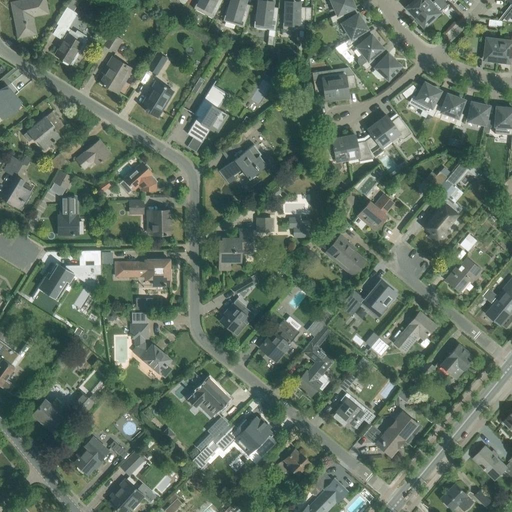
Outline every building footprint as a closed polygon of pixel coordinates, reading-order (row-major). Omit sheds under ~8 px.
[(44,0),(26,0),(13,3),(14,11),(16,10),(18,17),(15,18),(18,33),(35,29),(32,16),(48,12),(44,0)] [(197,0),(193,8),(213,19),(222,0),(197,0)] [(245,0),(230,0),(229,6),(227,5),(223,21),(244,27),(250,5),(250,6),(244,4),(245,0)] [(273,2),(271,2),(258,0),(257,12),(255,11),(253,28),(275,30),(278,7),(277,7),(277,8),(272,8),(273,2)] [(331,0),(337,14),(342,12),(354,7),(350,0),(331,0)] [(417,0),(415,3),(414,2),(408,8),(410,10),(409,11),(415,18),(432,3),(434,0),(417,0)] [(434,0),(432,3),(415,18),(421,25),(422,24),(425,26),(431,21),(430,20),(433,17),(434,18),(440,12),(448,4),(445,1),(445,0),(449,0),(452,2),(453,0),(434,0)] [(511,0),(509,0),(511,2),(511,8),(509,12),(502,21),(503,21),(511,22),(511,0)] [(305,30),(305,20),(305,7),(305,8),(299,8),(299,2),(298,2),(285,2),(285,13),(283,13),(282,29),(305,30)] [(77,13),(67,7),(56,23),(67,30),(77,13)] [(342,12),(337,14),(330,17),(332,23),(344,18),(342,12)] [(342,23),(351,38),(355,35),(366,29),(361,20),(359,21),(356,15),(342,23)] [(70,30),(55,54),(64,60),(62,62),(68,66),(69,63),(72,65),(87,40),(84,39),(86,36),(77,31),(75,33),(70,30)] [(109,33),(102,45),(114,52),(121,40),(109,33)] [(358,40),(355,35),(351,38),(344,42),(347,47),(358,40)] [(360,66),(362,65),(368,59),(372,56),(372,57),(382,48),(376,40),(374,42),(370,36),(357,46),(364,54),(359,58),(359,59),(358,60),(358,61),(358,62),(358,63),(358,64),(358,65),(359,66),(360,66)] [(489,61),(497,62),(500,40),(488,38),(487,47),(487,51),(486,51),(485,59),(489,60),(489,61)] [(511,41),(500,40),(497,62),(506,63),(507,62),(510,62),(511,55),(511,41)] [(156,52),(146,69),(156,75),(167,59),(156,52)] [(386,55),(375,67),(388,79),(400,66),(393,59),(391,60),(386,55)] [(376,61),(372,57),(372,56),(368,59),(362,65),(366,69),(376,61)] [(100,82),(115,91),(129,67),(112,57),(106,67),(109,68),(100,82)] [(356,88),(354,74),(348,67),(344,68),(345,75),(333,76),(337,98),(348,97),(347,89),(356,88)] [(266,68),(264,74),(276,77),(278,71),(266,68)] [(333,76),(322,78),(321,71),(312,72),(315,94),(324,92),(325,100),(337,98),(333,76)] [(200,78),(191,92),(195,94),(204,80),(200,78)] [(147,98),(146,97),(141,105),(146,108),(145,110),(147,111),(157,117),(161,111),(159,110),(166,99),(168,100),(173,91),(155,80),(149,91),(151,92),(147,98)] [(19,92),(11,83),(0,92),(0,107),(2,106),(7,113),(20,103),(14,95),(19,92)] [(212,126),(219,130),(228,115),(215,106),(217,102),(220,104),(226,94),(213,85),(194,114),(198,116),(187,133),(201,142),(212,126)] [(426,116),(427,114),(433,102),(440,91),(431,86),(430,88),(424,85),(416,98),(413,96),(410,102),(423,109),(421,113),(426,116)] [(441,111),(457,117),(459,112),(463,100),(454,97),(453,99),(447,96),(441,111)] [(433,102),(427,114),(433,117),(439,105),(433,102)] [(468,120),(484,124),(485,119),(488,106),(478,104),(478,106),(471,104),(468,120)] [(495,133),(511,135),(511,125),(511,108),(503,108),(503,110),(496,109),(495,133)] [(52,111),(32,128),(28,131),(44,150),(60,137),(56,132),(64,125),(52,111)] [(413,122),(405,111),(400,115),(408,126),(413,122)] [(464,114),(459,112),(457,117),(454,125),(460,127),(464,114)] [(386,115),(377,122),(390,140),(395,136),(397,139),(403,140),(411,134),(398,116),(391,121),(386,115)] [(246,117),(240,125),(244,128),(252,121),(246,117)] [(491,120),(485,119),(484,124),(482,131),(488,133),(491,120)] [(390,140),(377,122),(367,129),(372,135),(365,141),(373,160),(384,151),(381,147),(390,140)] [(233,150),(241,144),(247,140),(241,133),(228,143),(233,150)] [(373,160),(365,141),(356,142),(355,135),(343,137),(347,159),(359,156),(360,162),(373,160)] [(347,159),(343,137),(332,139),(333,147),(324,148),(327,162),(332,171),(340,170),(341,167),(340,160),(347,159)] [(110,153),(103,144),(99,140),(76,159),(82,166),(92,158),(97,164),(110,153)] [(257,149),(254,144),(253,144),(218,171),(228,184),(236,178),(233,175),(241,169),(248,178),(266,165),(255,150),(257,149)] [(61,153),(48,164),(60,169),(68,162),(61,153)] [(28,154),(23,162),(27,165),(32,157),(28,154)] [(16,174),(23,162),(12,156),(5,167),(16,174)] [(135,190),(155,190),(155,183),(149,175),(151,173),(149,171),(150,169),(146,164),(144,165),(142,163),(124,179),(131,186),(132,185),(135,187),(135,190)] [(397,168),(390,174),(392,177),(394,176),(400,172),(397,168)] [(60,170),(53,182),(67,190),(73,177),(60,170)] [(435,190),(444,179),(446,177),(440,172),(437,176),(432,172),(424,181),(435,190)] [(32,192),(24,187),(26,182),(14,175),(11,180),(1,197),(17,207),(21,201),(25,203),(32,192)] [(457,190),(444,179),(435,190),(448,201),(457,190)] [(107,180),(98,187),(103,193),(112,187),(107,180)] [(384,214),(393,203),(383,194),(374,205),(369,201),(360,212),(377,227),(387,216),(384,214)] [(65,235),(78,234),(78,221),(76,221),(75,197),(60,197),(61,221),(58,221),(58,230),(65,230),(65,235)] [(143,212),(143,201),(130,201),(130,212),(143,212)] [(430,235),(438,242),(447,232),(443,230),(456,214),(444,204),(425,227),(432,233),(430,235)] [(153,223),(153,234),(163,233),(163,234),(166,234),(166,233),(169,233),(169,210),(148,211),(148,223),(153,223)] [(278,215),(277,235),(308,236),(308,220),(299,220),(299,216),(278,215)] [(273,216),(256,217),(256,231),(273,230),(273,216)] [(251,230),(239,230),(240,239),(222,239),(222,241),(219,241),(219,269),(229,269),(229,261),(240,261),(240,252),(252,252),(251,230)] [(469,234),(460,245),(468,252),(477,241),(469,234)] [(350,244),(340,235),(327,251),(348,268),(350,266),(356,271),(365,260),(348,246),(350,244)] [(468,279),(471,281),(480,270),(466,258),(454,273),(452,272),(446,280),(459,291),(468,279)] [(154,285),(169,285),(169,262),(159,262),(159,260),(145,260),(145,262),(116,263),(116,276),(145,276),(145,278),(154,278),(154,285)] [(39,287),(58,299),(73,275),(95,274),(95,265),(65,265),(64,268),(56,263),(47,278),(45,277),(39,287)] [(251,276),(233,287),(237,294),(255,283),(251,276)] [(506,290),(486,313),(499,324),(511,308),(511,278),(504,288),(506,290)] [(386,306),(396,293),(381,281),(365,299),(376,309),(381,303),(386,306)] [(350,294),(342,303),(353,312),(361,302),(350,294)] [(136,297),(137,308),(154,307),(154,297),(136,297)] [(220,321),(237,335),(251,319),(232,304),(228,309),(229,310),(220,321)] [(131,310),(132,325),(132,337),(136,337),(136,345),(145,353),(142,357),(141,360),(146,364),(147,363),(159,372),(165,366),(166,366),(167,365),(166,364),(170,359),(152,345),(150,348),(143,342),(143,337),(147,337),(146,309),(131,310)] [(425,337),(435,325),(419,312),(394,343),(403,351),(419,332),(425,337)] [(273,331),(263,343),(260,347),(275,360),(279,356),(290,344),(289,344),(299,332),(297,330),(301,325),(289,315),(285,320),(284,319),(274,331),(273,331)] [(317,317),(306,330),(314,336),(325,323),(317,317)] [(2,326),(0,329),(0,337),(2,339),(8,329),(2,326)] [(306,370),(295,384),(304,392),(304,393),(305,394),(306,393),(310,397),(319,386),(321,388),(328,380),(321,374),(334,359),(317,346),(329,331),(324,326),(303,351),(315,362),(307,371),(306,370)] [(379,337),(371,347),(381,356),(389,346),(379,337)] [(89,338),(84,343),(100,357),(104,351),(89,338)] [(19,354),(0,340),(0,386),(14,397),(14,396),(9,392),(13,386),(5,380),(14,367),(11,364),(19,354)] [(26,344),(19,354),(22,356),(29,347),(26,344)] [(458,344),(441,365),(456,377),(469,361),(470,362),(472,360),(471,360),(473,357),(458,344)] [(338,386),(344,391),(368,361),(362,357),(338,386)] [(428,360),(416,375),(423,381),(436,366),(428,360)] [(188,378),(195,385),(198,381),(201,379),(194,372),(188,378)] [(224,403),(229,398),(209,378),(207,380),(202,385),(194,393),(193,393),(187,398),(195,406),(198,404),(210,416),(216,411),(219,414),(227,406),(224,403)] [(381,393),(386,398),(395,387),(390,382),(381,393)] [(82,393),(72,405),(84,415),(99,399),(92,393),(89,397),(87,395),(86,397),(82,393)] [(374,415),(346,393),(341,400),(344,403),(333,417),(343,425),(347,420),(356,428),(363,419),(369,423),(374,415)] [(44,400),(32,414),(52,430),(64,416),(62,414),(68,407),(57,398),(51,405),(44,400)] [(429,414),(425,418),(430,422),(434,418),(429,414)] [(208,444),(220,432),(229,424),(221,416),(207,431),(210,433),(204,439),(208,444)] [(250,452),(270,432),(267,429),(268,426),(266,425),(262,421),(262,419),(258,420),(256,418),(251,422),(247,422),(245,420),(235,430),(237,432),(237,436),(233,440),(234,440),(238,436),(241,436),(241,440),(247,446),(251,446),(251,450),(250,451),(250,452)] [(416,423),(409,418),(395,419),(396,427),(389,427),(390,434),(382,435),(383,449),(397,448),(397,441),(404,440),(407,442),(406,443),(407,443),(409,441),(409,440),(421,426),(416,423)] [(227,440),(220,432),(208,444),(216,451),(227,440)] [(74,463),(87,474),(108,450),(92,436),(85,445),(88,447),(78,459),(74,463)] [(129,455),(119,445),(114,450),(124,460),(129,455)] [(495,479),(505,469),(507,467),(506,466),(485,446),(473,458),(495,479)] [(134,450),(119,466),(128,475),(144,460),(134,450)] [(299,454),(294,450),(284,460),(289,464),(288,465),(298,475),(309,463),(300,453),(299,454)] [(267,456),(258,466),(266,475),(276,465),(267,456)] [(137,502),(143,495),(125,479),(113,493),(116,495),(110,502),(121,511),(124,511),(135,500),(137,502)] [(346,491),(334,479),(325,489),(326,490),(309,507),(308,506),(302,511),(320,511),(334,498),(337,501),(346,491)] [(315,479),(311,483),(319,491),(323,487),(315,479)] [(466,495),(455,483),(441,498),(452,509),(456,505),(462,511),(472,501),(466,495)] [(480,488),(472,495),(483,506),(490,499),(480,488)] [(171,503),(164,510),(165,511),(173,511),(182,503),(177,498),(178,497),(174,493),(167,500),(171,503)] [(235,502),(226,511),(227,511),(243,511),(244,511),(235,502)]
